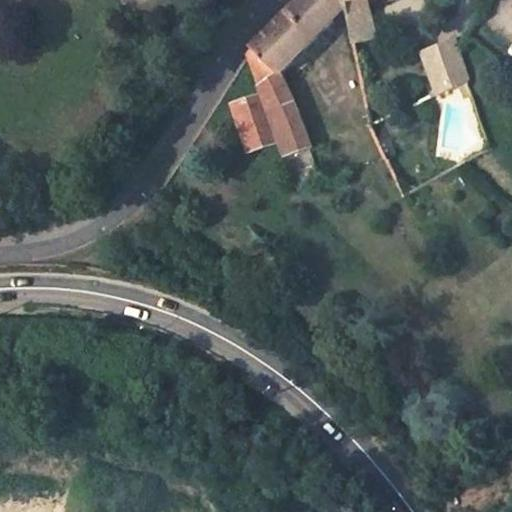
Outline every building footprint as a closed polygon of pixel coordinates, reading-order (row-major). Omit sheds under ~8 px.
[(327,0),(303,0),(249,54),(259,83),(281,75),(336,22),(327,0)] [(327,0),(336,22),(347,11),(344,0),(327,0)] [(366,0),(344,0),(347,11),(353,44),(374,40),(366,0)] [(454,40),(426,54),(440,95),(468,81),(458,51),(454,40)] [(309,146),(281,75),(259,83),(264,96),(280,141),(284,155),(309,146)] [(280,141),(264,96),(233,107),(248,152),(280,141)] [(350,132),(362,167),(386,159),(370,126),(350,132)] [(350,132),(309,146),(284,155),(296,189),(362,167),(350,132)]
